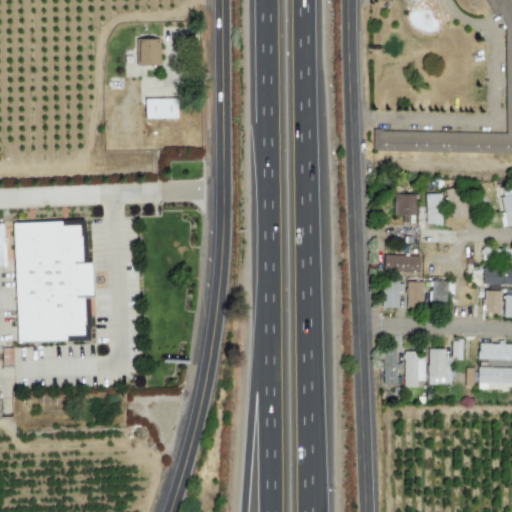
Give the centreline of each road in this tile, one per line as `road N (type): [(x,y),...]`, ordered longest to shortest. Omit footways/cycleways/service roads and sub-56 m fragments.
road 1 (tertiary): [(167,511),(191,452),(216,328),(222,0)]
road 2 (tertiary): [(348,0),(365,511)]
road 3 (motorway): [(266,0),(272,511)]
road 4 (motorway): [(310,511),(305,0)]
road 5 (motorway): [(269,294),(248,511)]
road 6 (residential): [(359,325),(511,325)]
